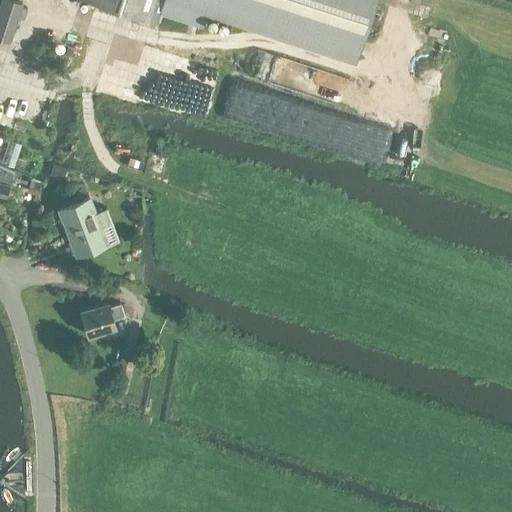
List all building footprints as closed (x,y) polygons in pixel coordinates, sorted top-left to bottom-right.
[(19,0),(1,0),(0,3),(0,36),(10,40),(22,1),(19,0)] [(94,0),(156,20),(162,0),(94,0)] [(166,0),(162,15),(200,27),(206,8),(355,57),(373,0),(166,0)] [(0,193),(5,195),(12,169),(0,164),(0,193)] [(87,195),(58,207),(75,252),(105,240),(99,225),(111,220),(105,206),(93,210),(87,195)] [(111,318),(122,315),(119,302),(107,305),(106,301),(79,309),(86,335),(114,327),(111,318)] [(124,390),(132,359),(120,356),(112,387),(124,390)]
